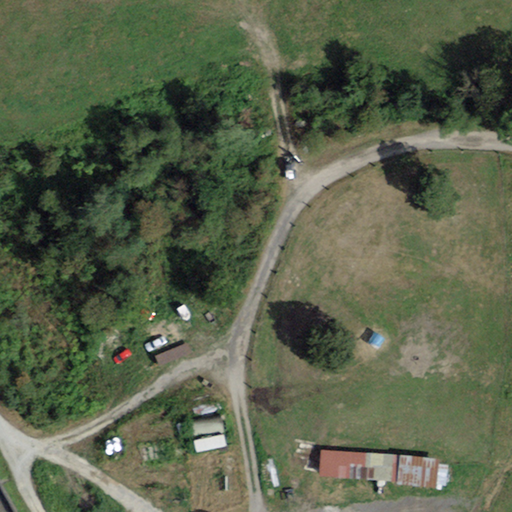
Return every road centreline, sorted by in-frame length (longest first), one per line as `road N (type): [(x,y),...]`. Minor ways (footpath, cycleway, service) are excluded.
road 1 (track): [(6,452),(77,436),(237,344),(303,188),(398,145),(511,143)]
road 2 (track): [(50,48),(193,18),(226,17),(250,30),(303,188)]
road 3 (track): [(237,344),(253,511)]
road 4 (track): [(34,446),(139,511)]
